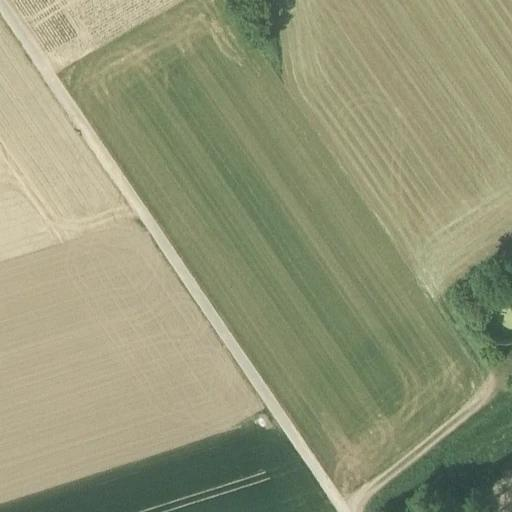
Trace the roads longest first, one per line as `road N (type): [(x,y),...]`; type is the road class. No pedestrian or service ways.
road 1 (track): [(0,1),(344,511)]
road 2 (track): [(336,500),(511,385)]
